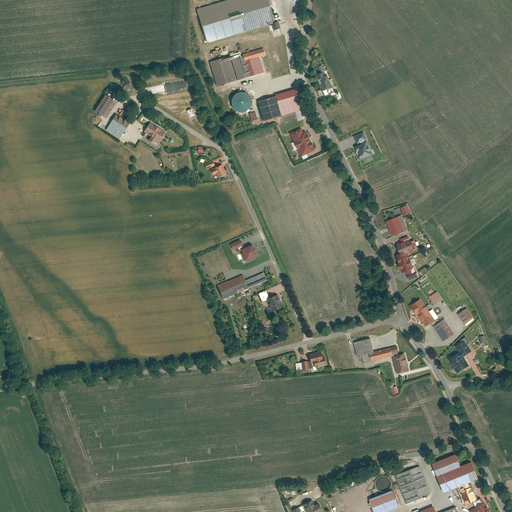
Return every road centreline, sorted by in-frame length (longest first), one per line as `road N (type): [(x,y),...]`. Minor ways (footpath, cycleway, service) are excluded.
road 1 (residential): [(401,317),(381,243),(305,82),(305,0)]
road 2 (residential): [(0,390),(198,367),(307,342)]
road 3 (residential): [(226,156),(307,342)]
road 4 (residential): [(505,511),(445,385)]
